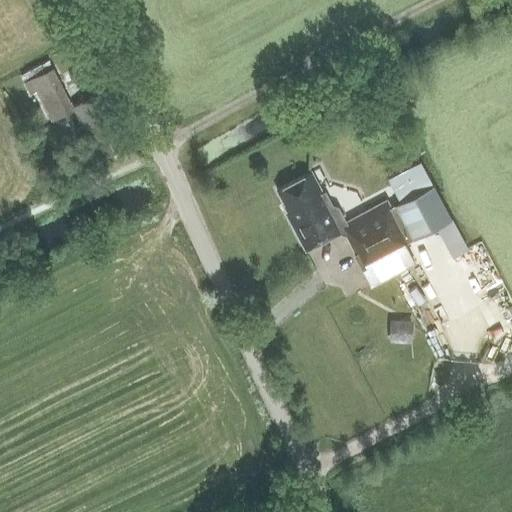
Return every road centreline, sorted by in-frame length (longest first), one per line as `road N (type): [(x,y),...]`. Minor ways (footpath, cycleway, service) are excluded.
road 1 (unclassified): [(321,511),(75,0)]
road 2 (track): [(149,152),(438,0)]
road 3 (track): [(304,473),(427,411),(460,372),(464,345)]
